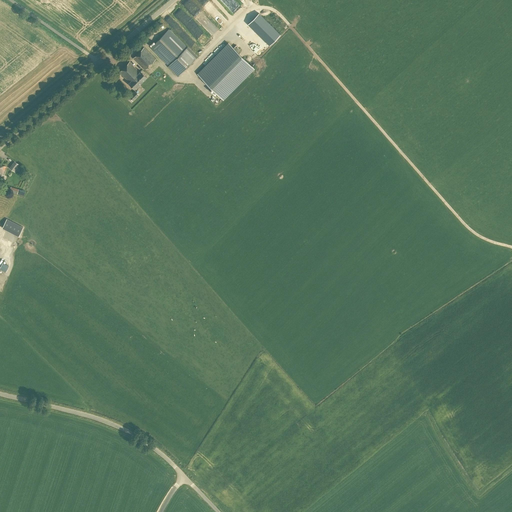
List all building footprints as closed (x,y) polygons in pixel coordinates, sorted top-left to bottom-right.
[(193,3),(196,1),(194,0),(190,0),(187,4),(192,9),(196,5),(193,3)] [(203,34),(187,18),(183,23),(199,38),(203,34)] [(187,47),(169,29),(151,47),(169,65),(178,75),(197,57),(187,47)] [(211,30),(196,44),(202,51),(217,36),(211,30)] [(195,42),(190,37),(187,40),(191,45),(195,42)] [(254,66),(229,42),(199,73),(224,98),(254,66)] [(144,70),(156,59),(144,47),(133,58),(144,70)] [(139,72),(130,62),(119,71),(129,82),(128,83),(134,89),(147,77),(141,71),(139,72)] [(132,101),(139,94),(134,90),(131,93),(132,94),(129,97),(132,101)] [(15,172),(19,165),(14,161),(9,167),(15,172)] [(10,220),(7,219),(6,219),(2,228),(6,229),(16,235),(17,235),(19,236),(23,227),(17,224),(10,220)]
